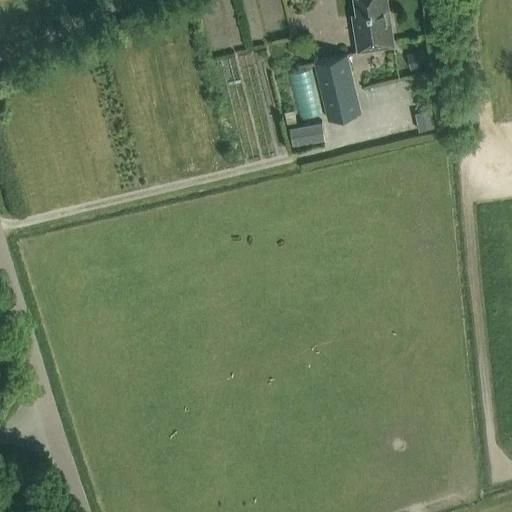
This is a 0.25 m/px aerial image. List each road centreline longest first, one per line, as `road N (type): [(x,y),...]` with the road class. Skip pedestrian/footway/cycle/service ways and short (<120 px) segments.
road 1 (tertiary): [(50,418),(0,256)]
road 2 (unclassified): [(0,58),(137,0)]
